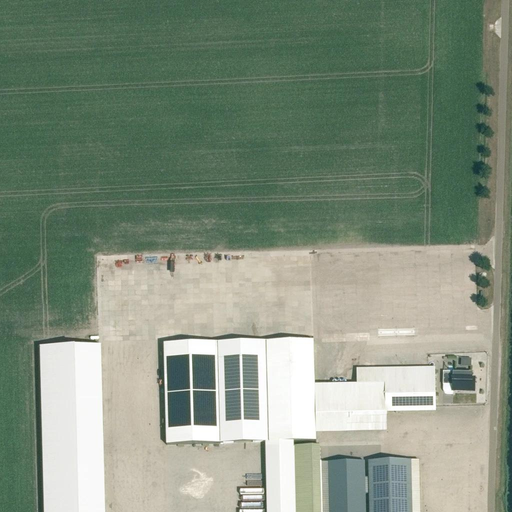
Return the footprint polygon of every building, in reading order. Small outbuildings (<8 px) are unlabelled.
[(270,443),(270,444),(316,443),(313,343),(267,344),(267,343),(217,344),(164,345),(167,446),(220,445),(270,443)] [(40,348),(44,511),(105,511),(101,347),(40,348)] [(457,358),(457,366),(468,367),(468,359),(457,358)] [(347,416),(436,415),(435,369),(357,371),(358,387),(325,388),(326,410),(347,410),(347,416)] [(474,393),(475,378),(473,378),(473,373),(443,372),(443,390),(444,392),(445,394),(447,395),(453,395),(453,392),(474,393)] [(329,464),(321,464),(320,447),(290,447),(291,511),(366,511),(366,496),(370,495),(369,511),(420,511),(420,461),(369,463),(369,479),(365,479),(365,463),(329,464)]
